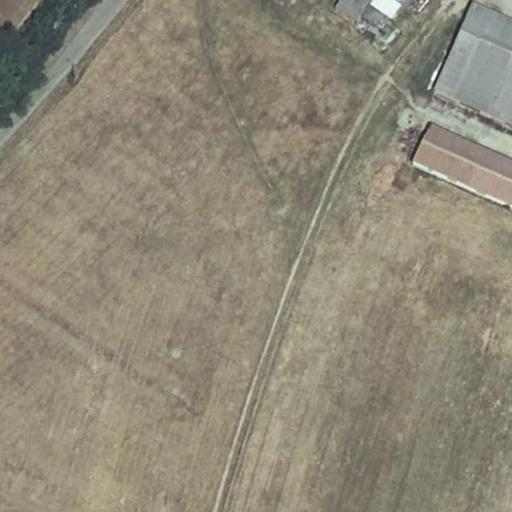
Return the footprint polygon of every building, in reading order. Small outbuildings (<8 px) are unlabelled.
[(273,0),(306,22),(321,0),(273,0)] [(360,16),(338,0),(337,0),(326,16),(348,32),(354,23),(360,16)] [(338,0),(360,16),(371,0),(338,0)] [(379,0),(371,0),(360,16),(375,27),(381,32),(396,12),(379,0)] [(379,0),(396,12),(404,18),(418,0),(379,0)] [(511,31),(470,10),(431,98),(511,134),(511,31)] [(375,27),(360,16),(354,23),(370,35),(375,27)] [(511,203),(511,176),(426,136),(410,172),(506,216),(511,203)]
